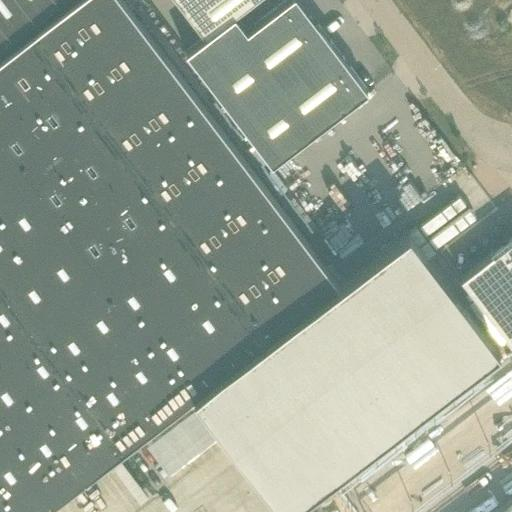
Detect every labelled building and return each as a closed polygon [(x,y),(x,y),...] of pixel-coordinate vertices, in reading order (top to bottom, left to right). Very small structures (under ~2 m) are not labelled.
[(0,0),(0,20),(11,34),(34,16),(21,0),(0,0)] [(123,0),(70,0),(0,53),(0,511),(31,511),(192,391),(337,280),(123,0)] [(55,0),(21,0),(34,16),(55,0)] [(176,0),(184,10),(197,0),(176,0)] [(228,107),(324,33),(318,25),(315,26),(295,0),(284,0),(246,30),(234,14),(185,51),(228,107)] [(0,42),(11,34),(0,20),(0,42)] [(367,89),(324,33),(228,107),(271,162),(367,89)] [(337,280),(191,391),(282,510),(497,346),(407,227),(337,280)] [(491,250),(460,275),(511,344),(511,235),(492,251),(491,250)] [(511,511),(511,414),(481,374),(306,508),(309,511),(511,511)]
